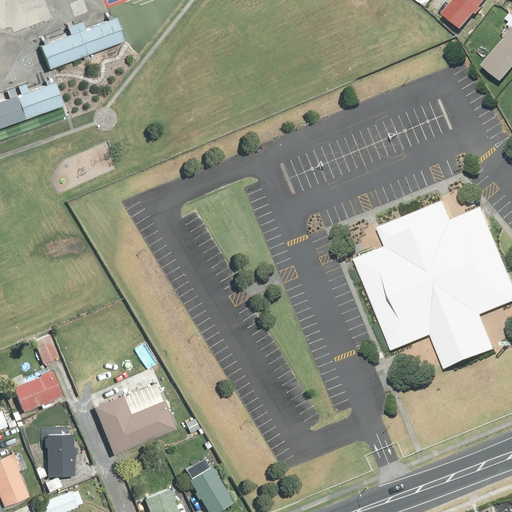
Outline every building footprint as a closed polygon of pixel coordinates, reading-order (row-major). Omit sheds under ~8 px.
[(465,29),(487,0),(457,0),(446,15),(465,29)] [(36,43),(44,68),(131,41),(123,16),(36,43)] [(504,80),(511,70),(511,26),(504,36),(507,38),(484,64),(504,80)] [(49,79),(0,96),(0,121),(57,101),(49,79)] [(355,255),(392,353),(432,338),(445,372),(503,350),(487,309),(511,299),(511,284),(481,202),(456,212),(450,194),(372,223),(381,246),(355,255)] [(115,310),(108,315),(119,332),(126,326),(115,310)] [(43,337),(34,341),(43,364),(52,360),(43,337)] [(140,353),(138,354),(141,360),(144,359),(149,368),(158,362),(144,337),(134,342),(140,353)] [(12,386),(22,411),(40,404),(41,407),(49,404),(48,401),(60,396),(50,371),(12,386)] [(156,380),(92,406),(112,455),(176,428),(156,380)] [(4,409),(0,410),(0,429),(10,425),(4,409)] [(48,434),(45,434),(46,476),(73,475),(73,454),(75,454),(75,447),(72,447),(72,433),(69,434),(69,426),(48,427),(48,434)] [(144,444),(128,451),(131,459),(148,452),(144,444)] [(10,453),(0,457),(0,499),(2,504),(27,494),(10,453)] [(211,465),(187,479),(206,511),(214,511),(233,501),(211,465)] [(61,486),(57,477),(45,482),(48,491),(61,486)] [(180,511),(170,487),(143,498),(148,511),(180,511)] [(41,503),(44,511),(62,511),(83,504),(77,489),(41,503)]
